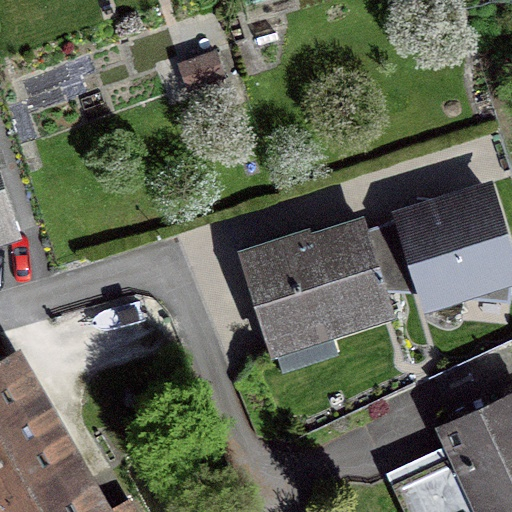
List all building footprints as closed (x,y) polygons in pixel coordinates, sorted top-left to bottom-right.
[(187,63),(196,86),(220,78),(211,54),(187,63)] [(483,193),(400,219),(426,303),(459,292),(507,297),(510,275),(483,193)] [(0,238),(12,235),(0,197),(0,238)] [(306,234),(240,255),(271,352),(272,352),(278,370),(334,352),(325,323),(381,305),(385,316),(386,316),(357,223),(308,239),(306,234)] [(0,511),(91,511),(9,369),(0,374),(0,511)] [(511,394),(439,428),(453,458),(390,488),(400,511),(475,511),(510,496),(511,501),(511,394)]
